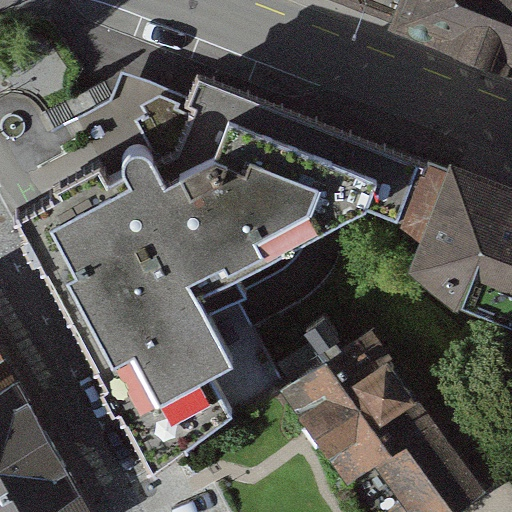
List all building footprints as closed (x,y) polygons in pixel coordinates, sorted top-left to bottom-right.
[(511,0),(406,0),(399,21),(511,64),(511,0)] [(123,163),(16,216),(150,466),(231,408),(235,415),(282,380),(218,263),(254,245),(242,219),(274,132),(197,103),(182,145),(191,162),(180,168),(182,173),(175,176),(168,180),(150,149),(141,144),(133,146),(125,152),(123,163)] [(511,193),(428,162),(406,217),(432,236),(423,261),(460,290),(511,310),(511,193)] [(293,384),(288,387),(349,472),(336,481),(358,511),(443,511),(503,470),(453,400),(430,416),(369,330),(344,348),(334,334),(337,332),(324,312),(306,324),(330,358),(326,361),(313,343),(280,366),(293,384)] [(0,374),(8,370),(0,354),(0,374)] [(0,447),(41,424),(16,378),(13,379),(8,370),(0,374),(0,447)] [(92,511),(41,424),(0,447),(0,460),(26,508),(17,511),(92,511)] [(17,511),(26,508),(0,460),(0,511),(17,511)]
